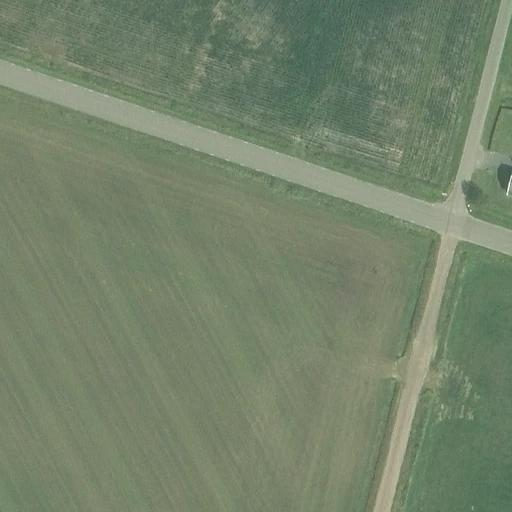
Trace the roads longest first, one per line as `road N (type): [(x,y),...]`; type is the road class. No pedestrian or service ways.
road 1 (tertiary): [(448,224),(0,73)]
road 2 (track): [(381,511),(448,224)]
road 3 (unclassified): [(448,224),(506,0)]
